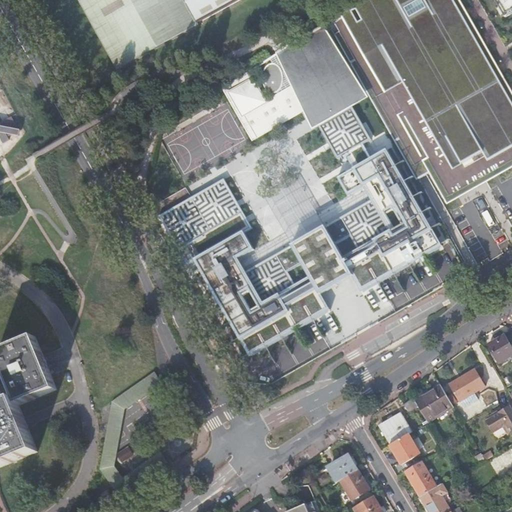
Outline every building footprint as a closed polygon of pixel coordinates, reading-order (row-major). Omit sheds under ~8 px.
[(234,0),(186,0),(197,21),(234,0)] [(511,91),(459,0),(357,0),(325,19),(417,179),(430,172),(448,203),(475,187),(467,174),(511,148),(511,91)] [(511,0),(497,0),(498,0),(497,0),(504,0),(503,1),(506,7),(511,17),(511,0)] [(510,21),(511,20),(511,17),(506,7),(503,9),(510,21)] [(357,93),(318,28),(217,88),(248,140),(305,107),(312,118),(315,116),(319,122),(347,106),(356,100),(353,95),(357,93)] [(368,159),(359,143),(366,139),(347,106),(319,122),(315,124),(334,157),(342,152),(351,168),(335,178),(345,195),(362,186),(368,182),(377,197),(371,201),(245,270),(237,256),(253,247),(243,230),(251,226),(233,193),(169,228),(187,262),(195,257),(248,352),(326,308),(317,293),(350,274),(359,289),(439,244),(384,150),(368,159)] [(176,149),(180,157),(224,133),(219,124),(225,121),(219,109),(163,140),(170,152),(176,149)] [(0,131),(20,135),(23,122),(0,117),(0,131)] [(511,148),(467,174),(475,187),(511,166),(511,148)] [(511,346),(505,335),(489,344),(499,363),(511,354),(511,346)] [(35,338),(0,352),(0,353),(7,370),(0,372),(0,388),(3,396),(15,392),(18,399),(21,405),(57,389),(35,338)] [(464,377),(451,385),(460,401),(475,391),(486,385),(476,368),(463,376),(464,377)] [(111,489),(118,500),(168,464),(159,452),(122,480),(113,467),(121,413),(161,383),(154,373),(152,371),(108,404),(99,473),(111,489)] [(418,405),(419,407),(428,421),(454,406),(441,385),(415,400),(418,405)] [(479,399),(475,391),(460,401),(464,408),(479,399)] [(18,399),(0,406),(0,465),(1,468),(40,453),(18,399)] [(410,412),(418,405),(413,399),(405,404),(410,412)] [(511,407),(510,405),(500,411),(500,412),(487,420),(494,432),(504,426),(508,433),(511,431),(511,407)] [(381,424),(393,444),(410,434),(413,432),(401,412),(381,424)] [(393,444),(391,446),(402,465),(421,453),(410,434),(393,444)] [(491,451),(483,455),(486,460),(494,455),(491,451)] [(410,477),(421,497),(437,487),(438,487),(426,467),(410,477)] [(371,489),(359,470),(342,480),(353,499),(371,489)] [(437,487),(421,497),(430,511),(451,511),(452,511),(437,487)] [(104,490),(98,494),(104,502),(110,498),(106,492),(104,490)] [(384,511),(374,496),(355,507),(357,511),(384,511)] [(317,511),(313,501),(288,511),(317,511)]
